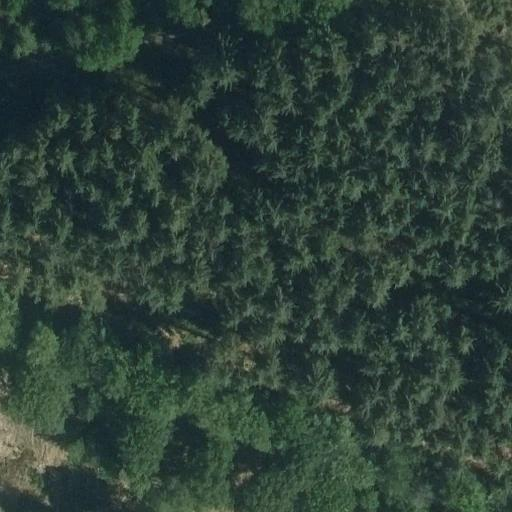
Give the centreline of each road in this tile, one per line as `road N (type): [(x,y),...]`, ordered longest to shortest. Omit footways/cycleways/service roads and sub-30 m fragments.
road 1 (track): [(365,511),(0,368)]
road 2 (track): [(328,0),(0,71)]
